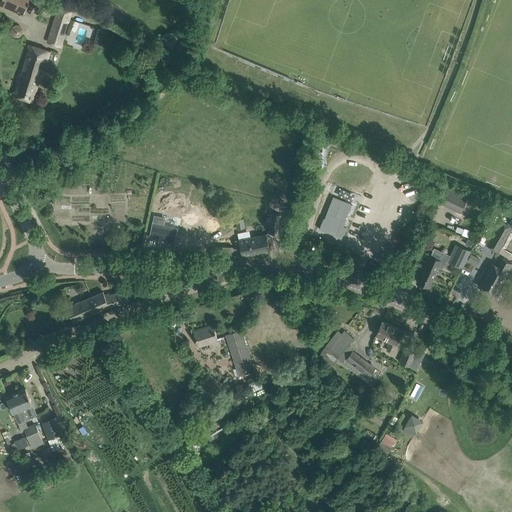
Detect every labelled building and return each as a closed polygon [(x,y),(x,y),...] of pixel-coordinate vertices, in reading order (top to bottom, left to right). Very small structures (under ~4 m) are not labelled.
[(1,0),(0,3),(0,5),(22,15),(27,0),(1,0)] [(47,41),(62,46),(72,13),(57,8),(47,41)] [(106,31),(98,29),(93,45),(101,47),(106,31)] [(38,48),(29,45),(12,95),(32,101),(39,80),(40,81),(49,52),(38,48)] [(175,184),(192,189),(194,181),(178,176),(175,184)] [(449,189),(442,204),(460,213),(467,216),(474,201),(467,197),(461,195),(455,192),(449,189)] [(343,226),(352,204),(333,197),(325,218),(324,218),(319,229),(342,238),(346,227),(343,226)] [(268,232),(277,234),(281,214),(272,213),(268,232)] [(235,219),(236,229),(245,228),(244,218),(235,219)] [(486,245),(499,252),(511,228),(511,226),(500,219),(486,245)] [(152,220),(148,242),(172,246),(174,232),(160,230),(161,222),(152,220)] [(238,240),(242,256),(269,250),(266,234),(238,240)] [(449,262),(461,267),(468,250),(456,244),(452,253),(448,262),(449,262)] [(449,263),(449,262),(448,262),(452,253),(446,251),(442,261),(430,255),(418,282),(428,287),(437,268),(439,269),(449,263)] [(479,286),(494,295),(507,272),(506,271),(511,263),(501,257),(496,265),(492,263),(484,278),(483,278),(479,286)] [(67,307),(73,321),(109,306),(110,307),(128,302),(125,290),(105,296),(103,291),(67,307)] [(375,335),(396,345),(403,330),(382,321),(375,335)] [(197,340),(199,346),(217,340),(215,334),(212,325),(194,331),(197,340)] [(235,362),(239,375),(254,371),(249,357),(243,338),(240,330),(226,335),(229,342),(235,362)] [(347,357),(342,353),(354,338),(344,330),(338,338),(328,351),(371,385),(375,381),(369,376),(375,368),(352,350),(347,357)] [(399,362),(410,367),(418,349),(407,344),(399,362)] [(249,385),(260,381),(258,376),(256,377),(251,378),(248,380),(249,385)] [(32,405),(29,397),(25,388),(6,396),(10,406),(13,413),(17,423),(36,415),(32,405)] [(402,430),(414,437),(425,420),(413,413),(402,430)] [(42,422),(53,451),(69,445),(65,433),(58,436),(52,419),(42,422)] [(24,428),(32,448),(44,443),(35,423),(24,428)] [(18,449),(28,445),(24,436),(14,440),(18,449)]
